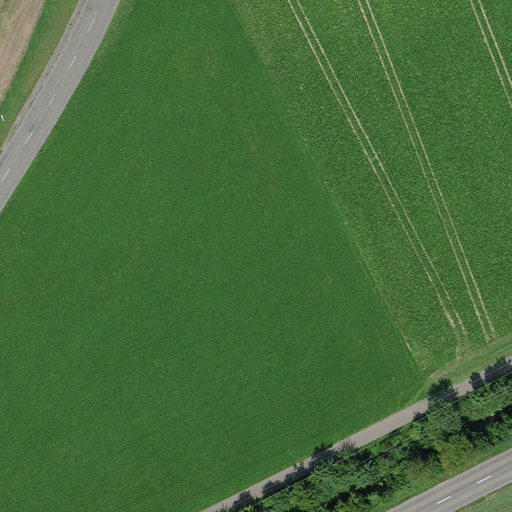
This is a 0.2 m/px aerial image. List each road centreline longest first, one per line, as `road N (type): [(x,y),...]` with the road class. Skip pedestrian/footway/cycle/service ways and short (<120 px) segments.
road 1 (track): [(217,511),(511,363)]
road 2 (tertiary): [(0,190),(75,72),(105,0)]
